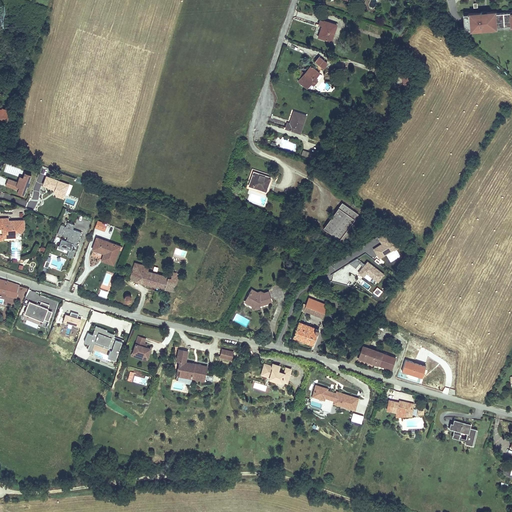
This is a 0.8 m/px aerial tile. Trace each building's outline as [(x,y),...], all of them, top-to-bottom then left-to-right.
[(511,13),(498,14),(498,12),(471,14),(471,15),(465,15),(466,32),(472,32),(499,31),(499,29),(511,28),(511,13)] [(331,41),(337,25),(324,20),(322,26),(318,37),(331,41)] [(319,56),(315,61),(323,68),(327,63),(319,56)] [(311,66),(298,81),(307,88),(311,82),(314,85),(317,80),(315,78),(319,73),(311,66)] [(413,69),(403,75),(408,84),(418,77),(413,69)] [(10,110),(1,108),(1,109),(0,108),(0,119),(6,122),(10,110)] [(286,128),(300,133),(306,115),(294,111),(291,121),(292,122),(291,124),(290,123),(287,122),(286,128)] [(310,160),(312,153),(303,150),(301,157),(310,160)] [(249,186),(266,191),(270,179),(271,177),(265,175),(265,177),(253,173),(249,186)] [(18,183),(8,179),(5,186),(15,189),(16,187),(19,188),(18,190),(17,192),(24,194),(26,187),(28,187),(29,182),(28,182),(30,177),(24,174),(23,178),(20,184),(18,183)] [(68,185),(46,177),(42,186),(54,191),(54,192),(64,196),(68,185)] [(358,214),(342,202),(323,228),(346,244),(361,224),(355,219),(358,214)] [(24,220),(8,220),(8,218),(0,218),(0,228),(3,228),(3,234),(0,234),(0,237),(1,237),(3,238),(3,237),(16,237),(15,233),(17,232),(19,232),(20,233),(24,229),(24,220)] [(94,228),(104,231),(107,224),(97,220),(94,228)] [(65,227),(60,225),(57,234),(67,238),(65,242),(61,240),(58,247),(68,251),(66,257),(71,259),(81,233),(73,229),(74,225),(67,222),(65,227)] [(372,249),(379,260),(399,247),(389,231),(378,238),(381,244),(372,249)] [(113,264),(120,246),(97,237),(92,249),(104,253),(105,254),(104,256),(103,256),(102,260),(113,264)] [(384,274),(367,261),(365,264),(355,257),(350,266),(376,285),(384,274)] [(168,277),(147,271),(148,266),(135,262),(130,279),(170,291),(171,290),(174,278),(177,279),(179,273),(170,271),(168,277)] [(106,272),(102,284),(110,286),(113,274),(106,272)] [(105,298),(108,291),(100,288),(98,295),(105,298)] [(373,293),(379,296),(382,290),(376,288),(373,293)] [(268,291),(260,294),(260,295),(256,294),(257,292),(252,289),(245,301),(251,304),(251,303),(257,306),(258,303),(260,302),(261,304),(271,301),(268,291)] [(303,310),(323,318),(326,312),(325,312),(317,309),(320,301),(309,297),(306,303),(303,310)] [(325,312),(326,312),(328,304),(320,301),(317,309),(325,312)] [(27,302),(24,316),(44,321),(47,307),(27,302)] [(65,314),(62,322),(79,327),(81,319),(65,314)] [(293,337),(313,344),(319,329),(311,326),(310,329),(304,327),(305,325),(298,322),(293,337)] [(68,330),(69,326),(61,325),(59,335),(65,336),(66,330),(68,330)] [(92,354),(114,362),(121,341),(113,338),(115,334),(96,327),(92,335),(87,333),(84,343),(89,344),(86,350),(92,352),(92,354)] [(145,337),(138,335),(132,351),(141,354),(142,356),(146,357),(150,348),(145,346),(146,344),(143,343),(143,342),(145,337)] [(396,358),(363,346),(359,358),(392,369),(396,358)] [(188,351),(179,349),(177,360),(180,360),(179,367),(181,368),(180,374),(178,374),(177,379),(191,382),(192,377),(205,379),(207,366),(186,361),(188,351)] [(233,352),(223,349),(221,356),(232,359),(233,352)] [(141,354),(132,351),(131,352),(131,353),(145,359),(146,357),(142,356),(141,354)] [(420,359),(409,352),(403,361),(400,372),(419,379),(423,371),(416,367),(416,366),(413,364),(414,361),(417,363),(420,359)] [(278,372),(280,366),(272,363),(271,365),(263,363),(260,375),(268,378),(268,380),(282,384),(283,383),(287,384),(292,369),(285,367),(283,373),(278,372)] [(148,378),(138,375),(135,381),(146,384),(148,378)] [(326,398),(314,395),(311,406),(322,410),(323,407),(333,410),(332,413),(353,419),(357,407),(345,404),(345,406),(342,405),(342,403),(335,401),(335,403),(335,404),(331,403),(331,401),(326,400),(326,398)] [(413,404),(404,401),(403,403),(399,402),(389,400),(387,408),(396,410),(396,412),(396,414),(404,414),(404,415),(412,415),(413,408),(412,408),(413,404)] [(467,433),(464,442),(472,445),(476,429),(470,428),(471,425),(463,423),(463,422),(454,420),(452,429),(454,429),(453,435),(459,437),(461,431),(467,433)]
